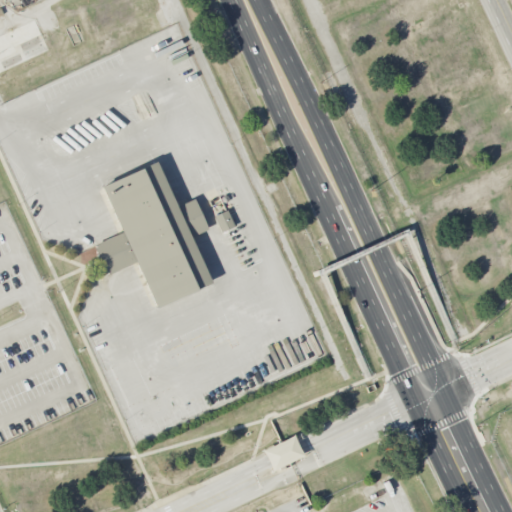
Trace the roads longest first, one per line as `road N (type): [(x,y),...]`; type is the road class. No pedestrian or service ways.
road 1 (primary): [(232,0),(405,376),(431,396)]
road 2 (primary): [(431,396),(431,363),(262,0)]
road 3 (tertiary): [(431,396),(291,463)]
road 4 (primary): [(484,511),(431,396)]
